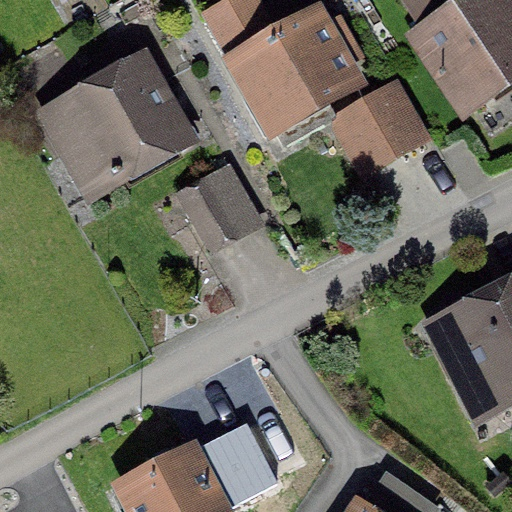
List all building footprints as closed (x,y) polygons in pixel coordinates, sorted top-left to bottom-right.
[(481,106),(483,98),(511,78),(511,19),(499,0),(467,0),(414,35),(453,92),(452,100),(458,110),(471,113),(481,106)] [(312,19),(229,66),(269,136),(351,89),(312,19)] [(108,187),(182,145),(137,66),(63,108),(108,187)] [(388,92),(363,107),(392,159),(418,144),(388,92)] [(205,186),(179,201),(209,253),(235,238),(205,186)] [(511,288),(448,322),(494,411),(511,401),(511,288)] [(216,511),(189,457),(117,493),(126,511),(216,511)]
